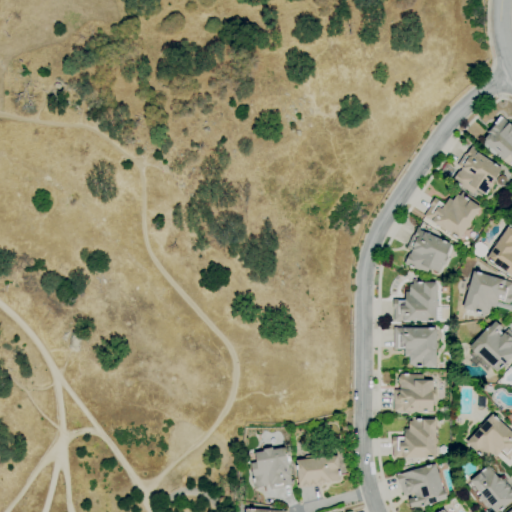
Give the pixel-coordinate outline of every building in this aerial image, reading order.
[(502,160),(483,142),(484,141),(484,138),(487,135),(490,135),(490,134),(488,132),(495,124),(493,123),(499,116),(501,117),(510,125),(511,123),(511,152),(506,159),(505,157),(502,160)] [(483,196),(475,190),(472,194),(451,181),(458,171),(459,171),(461,168),(457,165),(464,153),(466,154),(471,146),(474,148),(472,150),(478,154),(500,169),(497,173),(498,174),(489,188),(488,188),(483,196)] [(458,240),(423,216),(430,206),(429,205),(434,198),(444,204),(448,198),(452,200),(456,194),(468,202),(469,200),(480,207),(470,221),(470,225),(468,228),(464,228),(458,240)] [(511,277),(485,258),(511,220),(511,277)] [(426,276),(403,264),(408,254),(409,254),(411,250),(405,248),(412,235),(413,235),(417,227),(420,228),(419,230),(453,247),(447,258),(449,259),(446,266),(444,265),(440,274),(429,268),(426,276)] [(479,257),(473,253),(472,249),(475,244),(480,242),(486,247),(486,252),(483,256),(479,257)] [(484,316),(470,311),(465,309),(464,312),(455,311),(457,295),(464,296),(472,271),(503,281),(503,280),(511,282),(511,286),(509,295),(511,295),(508,304),(496,300),(494,308),(491,307),(490,313),(488,312),(487,314),(485,313),(484,316)] [(402,321),(402,320),(394,320),(393,309),(392,309),(392,299),(397,299),(397,301),(404,301),(404,292),(409,292),(409,284),(412,284),(412,282),(435,283),(434,299),(437,302),(437,306),(435,308),(446,308),(445,291),(447,291),(448,318),(434,319),(434,320),(402,321)] [(458,322),(452,321),(453,314),(460,315),(458,322)] [(496,372),(491,367),(487,371),(479,364),(475,368),(468,361),(475,354),(468,347),(487,327),(488,328),(494,321),(501,328),(498,330),(502,334),(507,329),(511,334),(511,353),(504,362),(505,364),(503,367),(501,366),(496,372)] [(422,367),(422,365),(408,365),(408,357),(404,357),(404,349),(393,349),(393,327),(407,327),(407,329),(435,328),(433,340),(437,343),(437,347),(433,351),(435,367),(422,367)] [(432,412),(403,412),(403,411),(394,411),(394,390),(399,390),(399,383),(397,383),(397,378),(400,375),(400,374),(422,375),(422,380),(432,381),(432,389),(434,389),(434,398),(433,398),(433,406),(432,406),(432,412)] [(485,461),(465,443),(491,414),(511,434),(511,454),(509,458),(501,451),(495,457),(492,454),(485,461)] [(434,457),(393,458),(392,446),(391,437),(404,437),(403,429),(408,429),(408,421),(411,421),(411,420),(435,420),(433,436),(436,439),(436,443),(434,446),(434,457)] [(270,489),(269,484),(265,485),(265,486),(254,488),(253,483),(252,478),(252,476),(250,463),(255,462),(254,453),(263,451),(262,449),(266,448),(265,446),(271,445),(272,449),(285,447),(290,476),(291,481),(293,481),(293,483),(284,485),(284,487),(270,489)] [(297,488),(296,486),(298,486),(296,469),(295,469),(295,465),(296,465),(295,460),(304,459),(304,456),(316,455),(316,458),(337,456),(338,467),(339,478),(336,479),(332,480),(332,479),(330,479),(330,481),(324,481),(325,484),(320,484),(320,486),(297,488)] [(410,508),(408,500),(412,498),(411,493),(403,495),(399,484),(398,485),(395,475),(434,464),(436,472),(443,470),(445,479),(439,481),(442,490),(443,490),(446,499),(420,506),(410,508)] [(511,499),(497,511),(493,511),(489,506),(486,508),(477,497),(480,495),(468,481),(478,473),(479,474),(488,467),(489,468),(491,467),(494,472),(493,475),(497,478),(499,478),(501,480),(503,479),(511,490),(511,499)]
